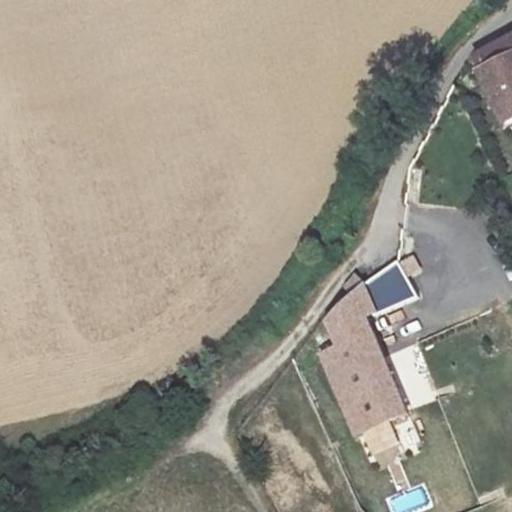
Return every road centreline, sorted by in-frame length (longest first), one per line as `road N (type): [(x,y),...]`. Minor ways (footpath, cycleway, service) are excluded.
road 1 (track): [(258,511),(211,424),(235,387),(287,349),(377,239)]
road 2 (residential): [(377,239),(395,178),(474,40),(511,8)]
